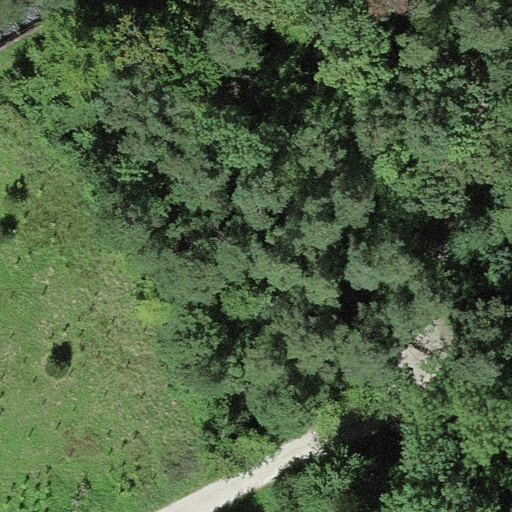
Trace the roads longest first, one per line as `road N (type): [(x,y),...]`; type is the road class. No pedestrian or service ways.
road 1 (track): [(507,0),(467,120),(403,397)]
road 2 (track): [(511,350),(178,511)]
